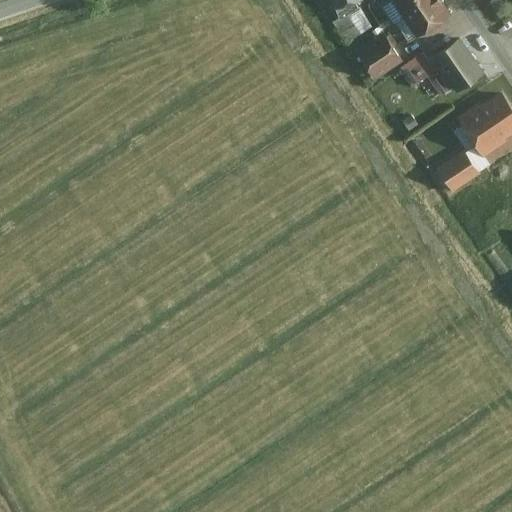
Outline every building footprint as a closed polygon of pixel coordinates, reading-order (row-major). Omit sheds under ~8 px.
[(337,0),(340,9),(364,0),(337,0)] [(444,0),(397,0),(421,38),(455,16),(444,0)] [(390,35),(361,54),(379,81),(408,63),(390,35)] [(466,41),(440,58),(460,88),(462,91),(488,74),(466,41)] [(460,88),(440,58),(432,63),(426,54),(404,69),(416,88),(432,77),(446,97),(460,88)] [(511,136),(511,97),(508,91),(486,105),(484,103),(463,116),(488,155),(511,140),(509,138),(511,136)] [(482,174),(467,151),(442,169),(457,191),(482,174)]
